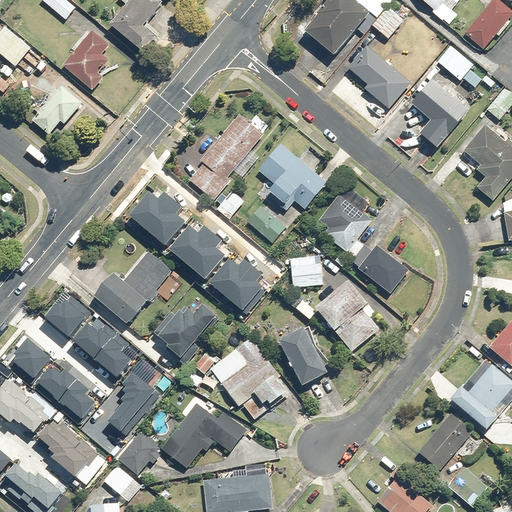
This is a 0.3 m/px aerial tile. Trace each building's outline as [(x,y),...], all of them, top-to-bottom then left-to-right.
[(62,0),(44,0),(43,1),(66,20),(74,10),(62,0)] [(83,0),(77,0),(75,5),(87,13),(92,5),(83,0)] [(149,0),(134,0),(111,27),(143,53),(153,41),(140,30),(159,7),(149,0)] [(324,0),(298,33),(331,60),(367,16),(346,0),(324,0)] [(376,17),(388,0),(358,0),(356,3),(376,17)] [(417,0),(434,13),(445,0),(417,0)] [(511,15),(496,1),(465,35),(483,51),(511,18),(511,15)] [(376,31),(391,42),(405,22),(389,12),(376,31)] [(30,51),(3,31),(0,34),(0,58),(15,70),(30,51)] [(90,33),(64,69),(96,92),(105,79),(99,75),(108,63),(100,57),(108,47),(90,33)] [(451,46),(436,63),(458,83),(473,66),(451,46)] [(406,84),(364,49),(341,77),(383,111),(406,84)] [(496,84),(486,75),(477,84),(487,93),(496,84)] [(399,118),(435,150),(468,114),(432,82),(399,118)] [(81,107),(60,90),(31,123),(49,138),(61,124),(64,127),(81,107)] [(487,113),(500,123),(511,108),(511,95),(504,90),(487,113)] [(359,103),(352,110),(367,124),(374,117),(359,103)] [(264,136),(237,115),(186,181),(213,202),(264,136)] [(449,168),(494,204),(511,181),(511,148),(483,125),(449,168)] [(299,219),(327,184),(280,145),(251,180),(299,219)] [(152,192),(132,215),(170,246),(190,221),(180,213),(184,207),(167,193),(161,200),(152,192)] [(322,241),(389,295),(407,273),(360,236),(370,223),(350,207),(322,241)] [(285,229),(262,209),(246,227),(270,247),(285,229)] [(511,243),(511,213),(503,215),(508,244),(511,243)] [(191,224),(172,248),(209,279),(229,254),(219,245),(224,239),(207,225),(201,233),(191,224)] [(128,328),(170,276),(135,248),(93,300),(128,328)] [(232,256),(212,279),(250,310),(270,285),(260,277),(265,271),(248,257),(242,264),(232,256)] [(292,261),(294,288),(320,285),(317,259),(292,261)] [(349,284),(314,310),(348,355),(383,329),(349,284)] [(84,316),(61,298),(43,320),(66,338),(84,316)] [(172,304),(150,333),(185,358),(215,318),(201,307),(192,319),(172,304)] [(110,339),(88,320),(70,342),(92,361),(110,339)] [(511,320),(487,349),(507,368),(511,362),(511,320)] [(278,346),(301,390),(326,377),(304,333),(278,346)] [(53,358),(30,340),(12,362),(35,380),(53,358)] [(214,371),(239,408),(280,381),(255,343),(214,371)] [(138,362),(115,344),(97,366),(119,384),(138,362)] [(202,375),(212,363),(205,357),(195,369),(202,375)] [(78,378),(56,359),(37,381),(60,400),(78,378)] [(492,414),(511,387),(511,383),(488,366),(466,395),(492,414)] [(128,396),(108,422),(128,437),(162,392),(135,371),(126,382),(131,386),(125,393),(128,396)] [(102,398),(80,380),(62,402),(84,420),(102,398)] [(37,437),(53,417),(5,381),(0,387),(0,392),(6,397),(0,404),(0,415),(14,426),(17,422),(37,437)] [(456,392),(446,405),(484,433),(494,420),(456,392)] [(161,445),(190,468),(216,436),(231,448),(249,426),(228,410),(220,420),(196,401),(161,445)] [(419,455),(440,472),(471,433),(450,416),(419,455)] [(52,423),(41,439),(58,451),(51,462),(78,482),(97,455),(52,423)] [(141,476),(158,451),(136,437),(119,461),(141,476)] [(0,439),(0,473),(8,464),(0,456),(0,442),(1,441),(0,439)] [(466,466),(447,486),(469,507),(488,487),(466,466)] [(39,485),(13,467),(4,479),(9,483),(5,489),(37,511),(50,511),(63,494),(43,480),(39,485)] [(134,483),(116,468),(104,482),(122,497),(134,483)] [(207,483),(210,511),(250,511),(272,509),(268,475),(207,483)] [(428,511),(402,485),(382,504),(390,511),(428,511)]
